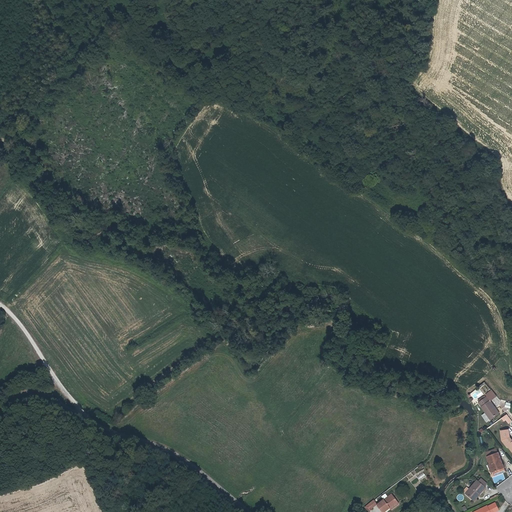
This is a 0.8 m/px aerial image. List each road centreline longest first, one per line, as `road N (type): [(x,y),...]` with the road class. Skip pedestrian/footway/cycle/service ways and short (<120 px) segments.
road 1 (tertiary): [(246,511),(184,461),(93,422),(74,402),(28,393),(0,418)]
road 2 (track): [(0,306),(74,402)]
